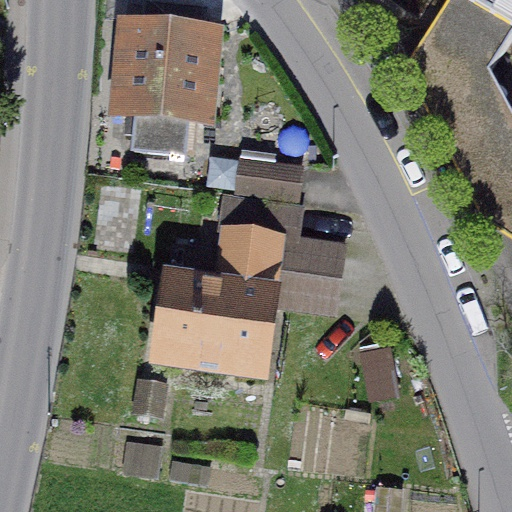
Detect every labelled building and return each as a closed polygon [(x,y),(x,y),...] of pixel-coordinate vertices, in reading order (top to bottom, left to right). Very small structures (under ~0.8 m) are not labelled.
[(511,0),(465,0),(472,4),(511,28),(511,0)] [(511,46),(511,28),(472,4),(425,74),(455,135),(493,214),(511,227),(511,117),(490,77),(511,46)] [(225,24),(115,16),(107,120),(217,128),(225,24)] [(300,172),(242,164),(238,193),(296,201),(300,172)] [(220,273),(162,268),(152,377),(274,387),(280,315),(345,320),(352,244),(307,240),(310,208),(226,201),(220,273)]
